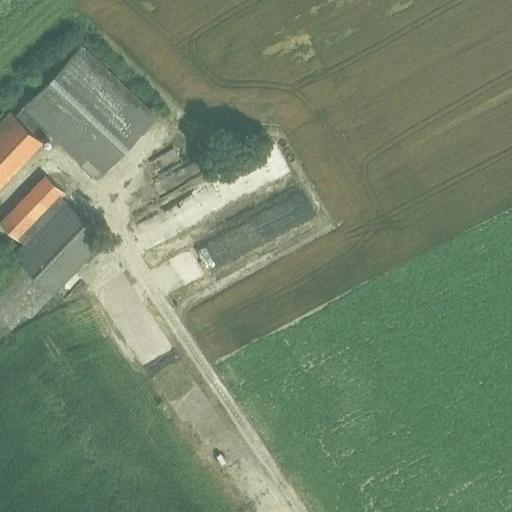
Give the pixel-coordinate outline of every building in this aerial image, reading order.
[(0,185),(42,141),(40,139),(48,131),(96,176),(154,115),(80,45),(22,107),(23,107),(15,116),(10,111),(0,121),(0,185)] [(202,155),(189,161),(183,149),(174,153),(180,165),(161,173),(168,190),(209,172),(202,155)] [(0,251),(0,317),(7,324),(11,328),(24,314),(25,315),(28,318),(51,293),(103,237),(61,198),(65,193),(44,173),(0,220),(0,224),(19,242),(10,252),(4,247),(0,251)] [(180,210),(199,229),(234,197),(215,177),(180,210)] [(143,227),(155,252),(179,240),(166,216),(143,227)]
